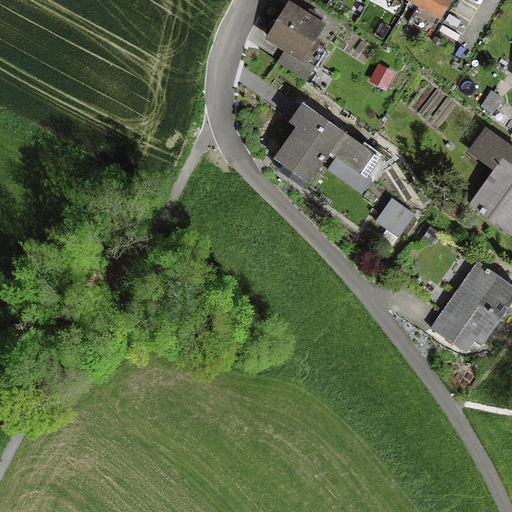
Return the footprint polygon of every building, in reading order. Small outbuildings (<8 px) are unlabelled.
[(438,19),(448,0),(407,0),(407,1),(438,19)] [(266,38),(287,51),(278,65),(303,83),(324,50),(311,42),(320,27),(315,24),(286,6),(266,38)] [(479,107),(490,114),(500,100),(489,92),(479,107)] [(294,128),(272,159),(281,165),(277,172),(299,188),(304,182),(328,150),(352,168),(351,169),(364,178),(377,159),(307,110),(306,111),(299,105),(287,122),(294,128)] [(504,232),(511,220),(511,169),(509,167),(511,162),(511,150),(485,131),(469,153),(494,170),(468,206),(504,232)] [(396,238),(412,215),(399,207),(389,199),(373,222),(384,229),(396,238)] [(453,347),(463,333),(480,345),(511,298),(511,287),(479,265),(479,266),(484,269),(447,321),(439,315),(429,329),(453,347)]
